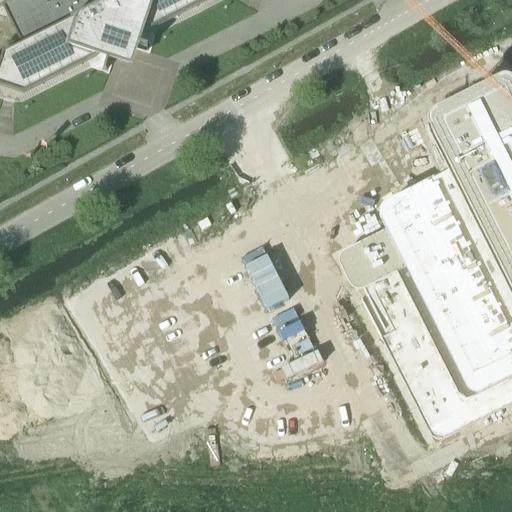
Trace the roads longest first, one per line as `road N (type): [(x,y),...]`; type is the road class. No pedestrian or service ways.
road 1 (unclassified): [(426,4),(0,242)]
road 2 (unknown): [(134,79),(285,0)]
road 3 (unknown): [(0,144),(134,79)]
